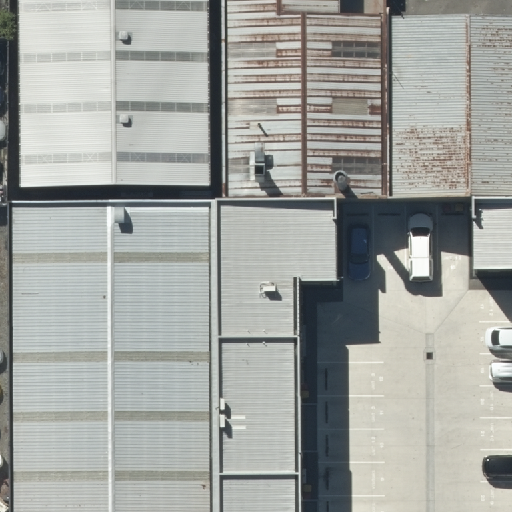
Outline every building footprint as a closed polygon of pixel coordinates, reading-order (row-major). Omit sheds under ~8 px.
[(342,0),(224,0),(225,204),(386,204),(385,24),(343,24),(342,0)] [(511,27),(393,28),(394,210),(511,209),(511,27)] [(511,215),(480,215),(481,288),(511,288),(511,215)] [(212,511),(211,225),(17,226),(18,511),(212,511)] [(307,511),(307,305),(348,305),(348,227),(226,229),(227,511),(307,511)]
